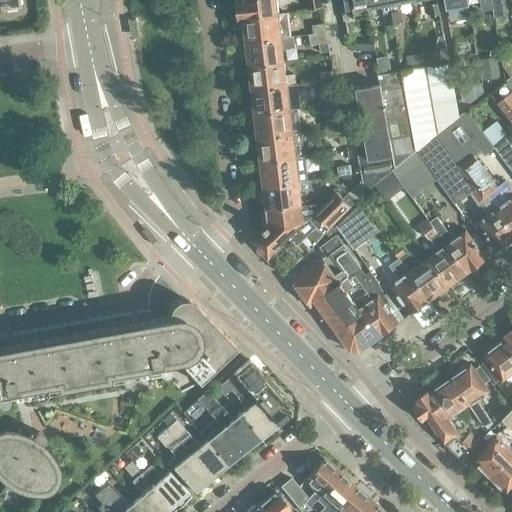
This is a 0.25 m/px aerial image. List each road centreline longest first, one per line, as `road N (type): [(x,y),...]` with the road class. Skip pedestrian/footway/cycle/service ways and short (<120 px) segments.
road 1 (residential): [(209,0),(234,197),(225,237),(206,259)]
road 2 (secondary): [(90,42),(100,138),(113,165),(176,240),(206,259)]
road 3 (secondary): [(206,259),(137,152),(90,42)]
road 4 (residential): [(342,408),(511,283)]
road 5 (secondary): [(342,408),(206,259)]
road 6 (residential): [(217,511),(342,408)]
road 7 (secondary): [(450,511),(342,408)]
